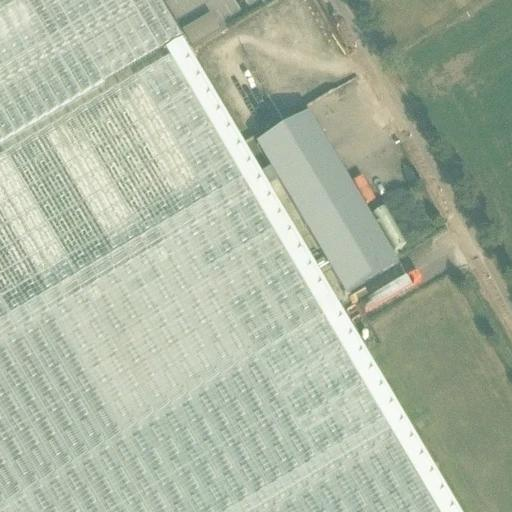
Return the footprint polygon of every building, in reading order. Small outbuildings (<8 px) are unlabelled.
[(0,0),(0,149),(165,54),(181,44),(184,42),(167,13),(159,0),(0,0)] [(220,35),(210,17),(182,33),(192,51),(220,35)] [(165,54),(169,60),(0,159),(0,511),(457,511),(339,312),(181,44),(165,54)] [(380,277),(374,266),(382,261),(391,256),(308,117),(255,149),(269,172),(262,176),(269,186),(275,182),(343,298),(380,277)] [(397,267),(391,256),(382,261),(388,272),(397,267)] [(380,277),(388,272),(382,261),(374,266),(380,277)]
